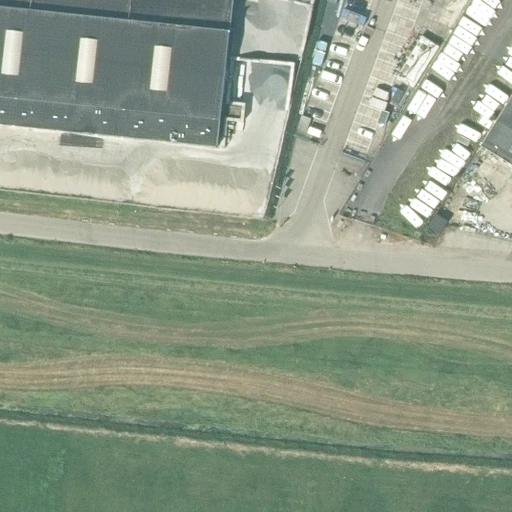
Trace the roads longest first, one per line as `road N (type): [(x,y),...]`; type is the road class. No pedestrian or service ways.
road 1 (unclassified): [(511,272),(0,223)]
road 2 (unknown): [(288,252),(381,0)]
